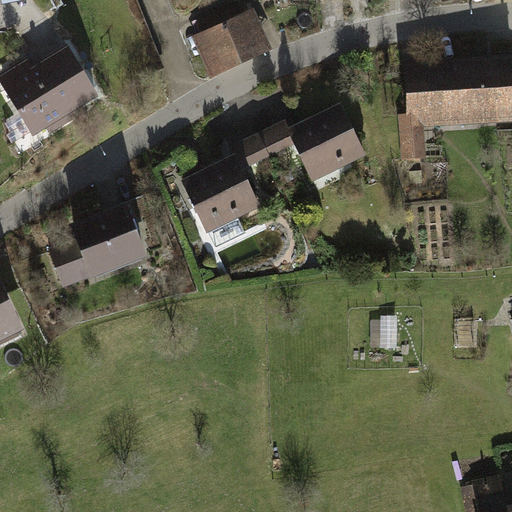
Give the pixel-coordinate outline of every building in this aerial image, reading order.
[(257,14),(196,41),(214,81),(275,53),(257,14)] [(82,38),(19,72),(48,128),(112,94),(82,38)] [(511,58),(423,60),(424,119),(511,117),(511,58)] [(248,150),(200,175),(226,224),(274,199),(259,170),(310,143),(328,178),(375,154),(348,101),(309,122),(299,103),(240,134),(248,150)] [(150,259),(131,205),(72,226),(78,241),(50,251),(65,290),(150,259)] [(0,343),(21,334),(0,288),(0,343)] [(511,511),(511,490),(495,493),(497,511),(511,511)]
